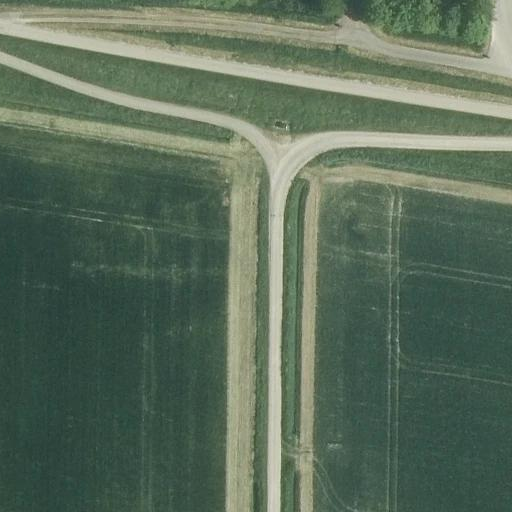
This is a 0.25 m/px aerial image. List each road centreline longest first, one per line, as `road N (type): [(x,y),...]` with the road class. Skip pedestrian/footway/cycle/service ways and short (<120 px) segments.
road 1 (unclassified): [(511,116),(0,28)]
road 2 (unclassified): [(0,19),(194,19),(355,38),(511,70)]
road 3 (unclassified): [(272,511),(278,169)]
road 4 (unclassified): [(0,55),(114,98),(229,123),(253,134),(278,169)]
road 5 (unclassified): [(278,169),(324,143),(511,146)]
